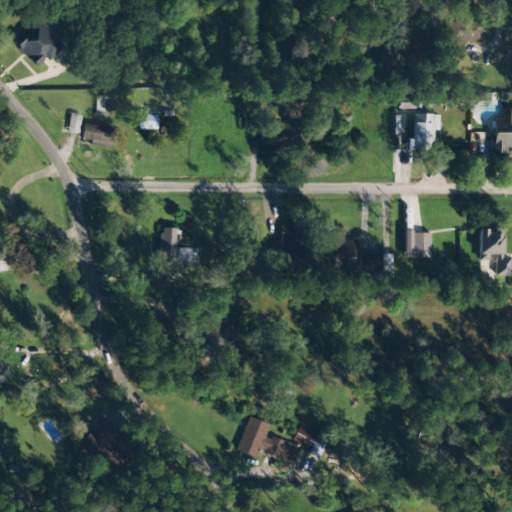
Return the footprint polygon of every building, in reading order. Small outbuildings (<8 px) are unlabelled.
[(480,42),(480,20),(454,20),(454,42),(480,42)] [(48,62),(63,45),(37,22),(14,48),(35,67),(44,58),(48,62)] [(491,120),(491,155),(505,155),(505,148),(511,147),(511,119),(511,120),(511,110),(501,110),(501,119),(491,120)] [(79,116),(68,115),(66,133),(78,134),(79,116)] [(155,130),(156,115),(138,115),(138,129),(155,130)] [(437,115),(411,115),(411,140),(406,140),(406,150),(429,150),(429,131),(437,131),(437,115)] [(90,146),(108,149),(112,129),(82,124),(80,139),(91,141),(90,146)] [(297,125),(270,124),(269,145),(296,147),(297,125)] [(189,217),(180,216),(179,236),(187,237),(189,217)] [(298,258),(299,227),(281,226),(280,257),(298,258)] [(341,242),(341,228),(322,228),(323,260),(355,260),(354,242),(341,242)] [(174,229),(159,229),(158,257),(176,257),(176,262),(187,262),(187,259),(179,259),(179,253),(174,253),(174,229)] [(476,255),(494,255),(494,276),(509,277),(509,255),(500,255),(501,230),(477,230),(476,255)] [(428,233),(403,233),(402,258),(428,258),(428,233)] [(267,246),(264,259),(276,263),(280,249),(267,246)] [(359,270),(372,270),(372,255),(359,255),(359,270)] [(199,329),(200,361),(226,360),(225,328),(199,329)] [(0,365),(0,384),(10,383),(6,365),(0,367),(0,365)] [(105,465),(116,475),(131,460),(110,440),(116,433),(101,418),(76,444),(102,468),(105,465)] [(234,451),(254,458),(256,451),(292,463),(298,448),(264,436),(268,425),(246,418),(234,451)] [(306,455),(316,459),(325,441),(296,428),(290,441),(309,449),(306,455)]
